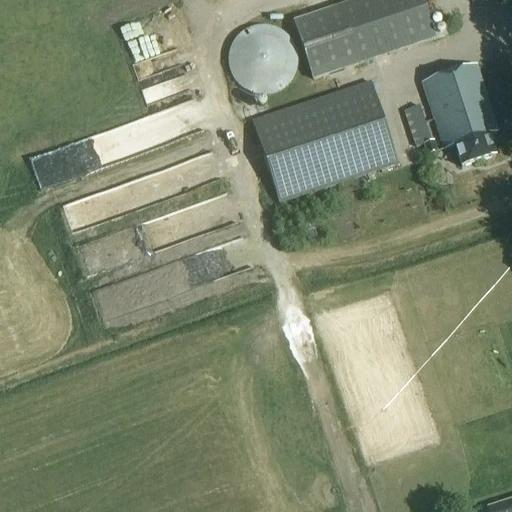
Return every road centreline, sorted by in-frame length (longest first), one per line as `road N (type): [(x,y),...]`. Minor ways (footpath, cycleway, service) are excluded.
road 1 (track): [(207,41),(215,100),(360,511)]
road 2 (track): [(274,266),(392,247),(511,205)]
